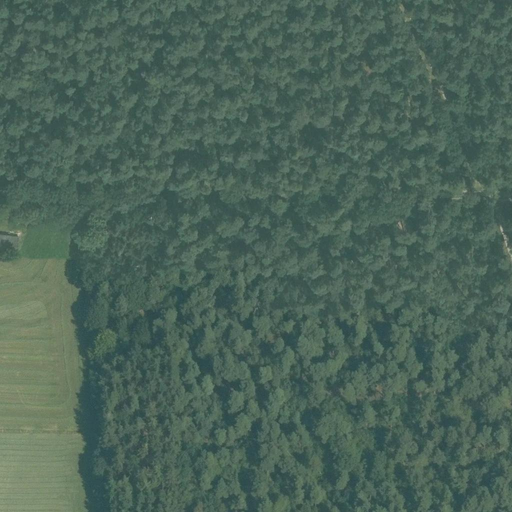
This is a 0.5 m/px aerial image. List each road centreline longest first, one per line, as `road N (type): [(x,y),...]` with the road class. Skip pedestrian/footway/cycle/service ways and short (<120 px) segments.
road 1 (track): [(485,192),(0,179)]
road 2 (track): [(485,192),(403,0)]
